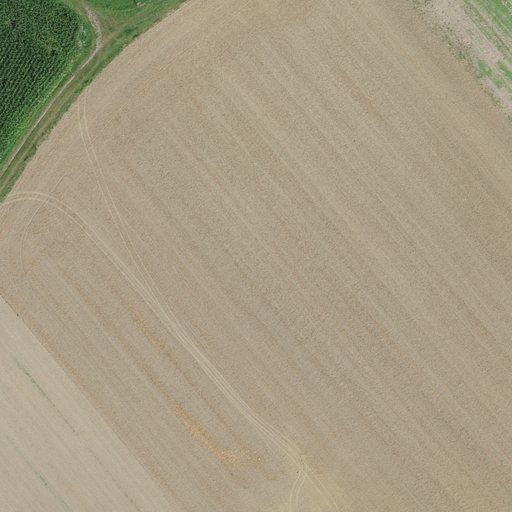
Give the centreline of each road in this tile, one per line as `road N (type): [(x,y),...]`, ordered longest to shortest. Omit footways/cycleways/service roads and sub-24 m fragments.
road 1 (track): [(117,34),(30,135),(0,187)]
road 2 (track): [(61,0),(117,34),(168,0)]
